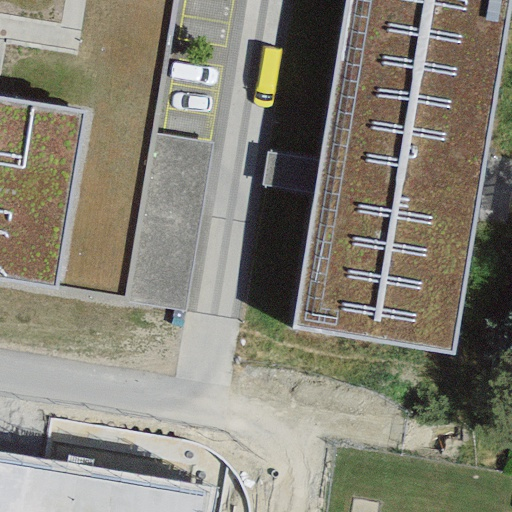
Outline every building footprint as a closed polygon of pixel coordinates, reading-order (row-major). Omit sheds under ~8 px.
[(511,12),(511,0),(349,0),(324,161),(321,178),(318,193),(297,326),(457,352),(511,12)] [(0,285),(128,306),(158,121),(134,117),(0,95),(0,285)] [(160,285),(186,290),(213,141),(172,133),(155,221),(161,222),(153,268),(163,270),(160,285)] [(318,193),(324,161),(269,152),(264,184),(318,193)] [(213,511),(216,497),(0,461),(0,511),(213,511)]
